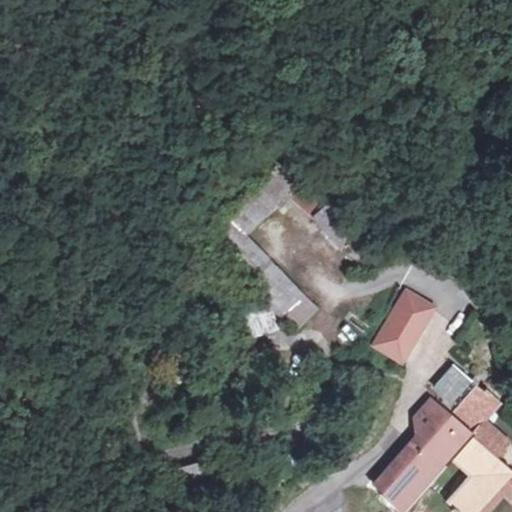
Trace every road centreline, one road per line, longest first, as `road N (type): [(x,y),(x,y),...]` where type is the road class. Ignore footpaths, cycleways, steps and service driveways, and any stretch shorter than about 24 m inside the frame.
road 1 (unclassified): [(231,511),(213,462),(135,430),(135,402),(195,376),(276,357)]
road 2 (track): [(482,256),(386,0)]
road 3 (unclassified): [(292,511),(389,430),(403,404)]
